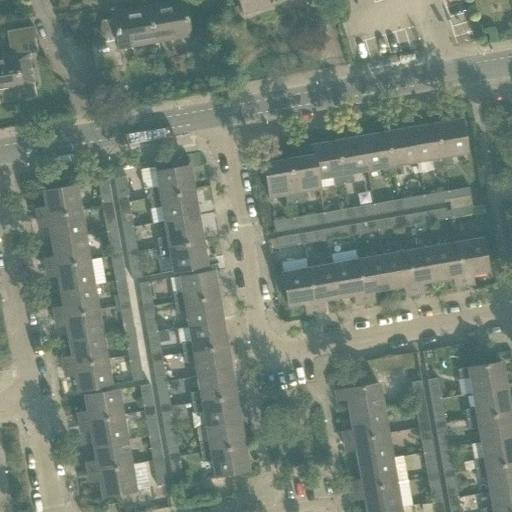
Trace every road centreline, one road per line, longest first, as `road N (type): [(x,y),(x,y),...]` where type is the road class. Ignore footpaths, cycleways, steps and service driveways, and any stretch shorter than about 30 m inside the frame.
road 1 (residential): [(511,310),(289,348),(272,343),(261,335),(250,301),(216,120)]
road 2 (residential): [(216,120),(511,68)]
road 3 (residential): [(35,394),(0,211)]
road 4 (residential): [(92,142),(75,70),(43,0)]
road 5 (residential): [(92,142),(216,120)]
road 6 (residential): [(58,511),(35,394)]
